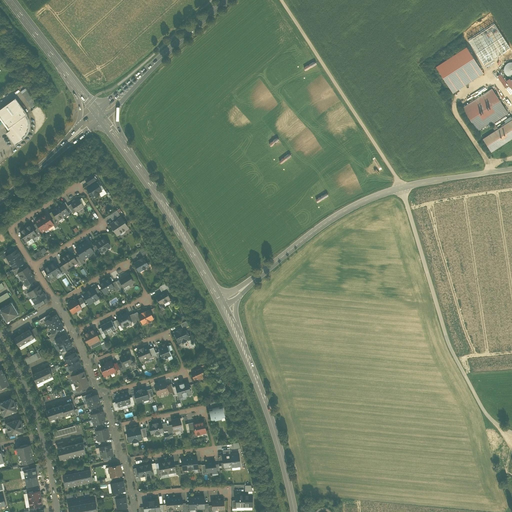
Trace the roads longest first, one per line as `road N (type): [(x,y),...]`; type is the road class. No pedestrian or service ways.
road 1 (unclassified): [(511,434),(490,419),(447,340),(400,186)]
road 2 (residential): [(125,458),(214,448),(204,407),(113,426)]
road 3 (unclassified): [(400,186),(281,0)]
road 4 (residential): [(87,364),(169,335),(181,371),(104,393)]
road 5 (residential): [(10,228),(72,188),(82,190),(103,222),(33,266)]
road 6 (residential): [(56,303),(123,262),(131,266),(144,297),(73,333)]
road 7 (primary): [(130,156),(221,302)]
road 8 (primary): [(243,348),(294,511)]
road 9 (tertiary): [(400,186),(335,216),(260,275)]
road 10 (residential): [(229,511),(229,487),(131,495)]
road 11 (primary): [(136,81),(225,0)]
